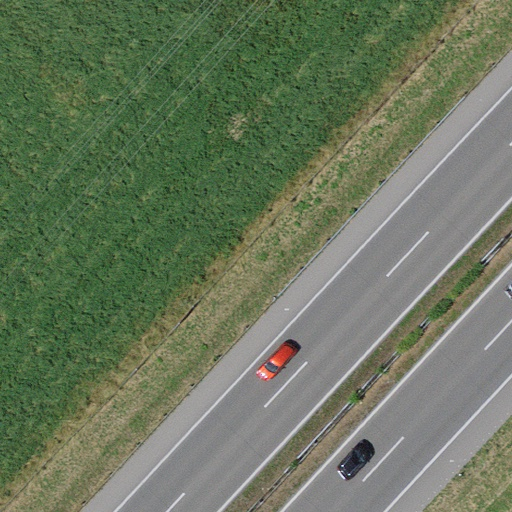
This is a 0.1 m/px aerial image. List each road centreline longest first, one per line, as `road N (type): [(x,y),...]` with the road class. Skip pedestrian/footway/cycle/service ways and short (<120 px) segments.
road 1 (motorway): [(511,145),(168,511)]
road 2 (motorway): [(336,511),(511,322)]
